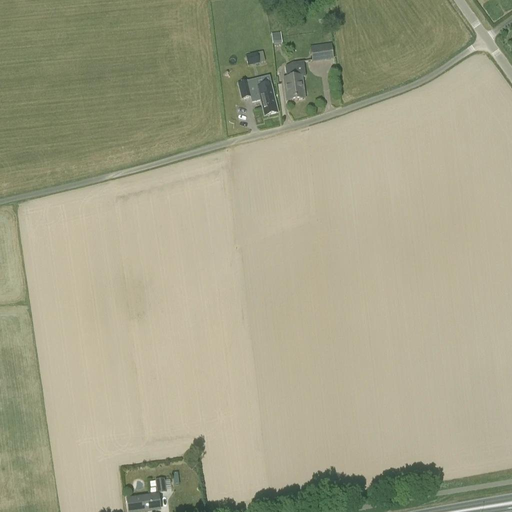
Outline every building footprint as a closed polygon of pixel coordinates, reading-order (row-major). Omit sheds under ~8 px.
[(273,43),(282,42),(281,32),(272,33),(273,43)] [(313,63),(332,60),(330,46),(311,49),(313,63)] [(245,57),(248,67),(265,63),(263,53),(245,57)] [(304,100),(301,78),(305,77),(303,63),(291,65),(293,78),(284,80),(287,103),(304,100)] [(240,101),(250,99),(252,104),(260,102),(264,117),(277,114),(271,86),(258,89),(256,80),(237,85),(240,101)] [(191,460),(187,465),(193,470),(197,465),(191,460)] [(165,480),(155,481),(156,494),(166,493),(165,480)] [(126,500),(127,511),(152,511),(160,510),(158,496),(126,500)]
